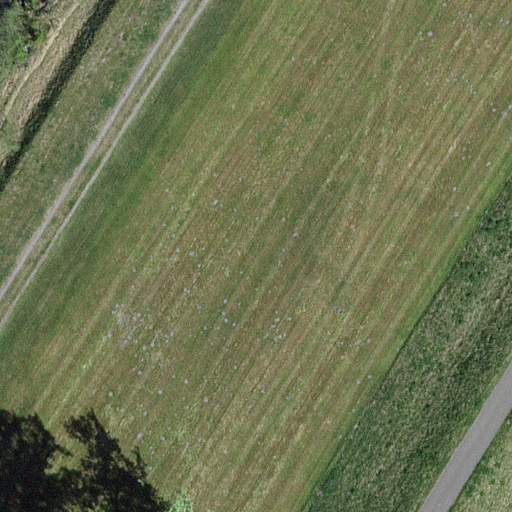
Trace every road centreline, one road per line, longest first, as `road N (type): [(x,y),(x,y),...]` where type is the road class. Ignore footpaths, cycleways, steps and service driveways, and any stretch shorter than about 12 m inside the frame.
road 1 (track): [(204,0),(0,329)]
road 2 (track): [(444,511),(511,400)]
